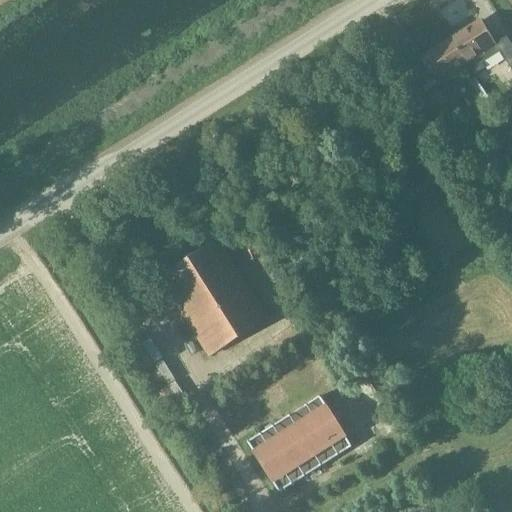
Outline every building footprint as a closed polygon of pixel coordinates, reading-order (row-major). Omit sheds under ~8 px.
[(452,40),(466,63),(474,75),(485,68),(482,64),(500,52),(511,70),(511,46),(506,37),(495,44),(481,21),(452,40)] [(437,81),(466,63),(452,40),(422,58),(437,81)] [(460,143),(470,136),(461,121),(448,128),(460,143)] [(208,358),(267,321),(219,243),(160,280),(208,358)] [(119,343),(124,339),(119,331),(114,334),(119,343)] [(319,399),(246,444),(277,495),(351,450),(319,399)]
